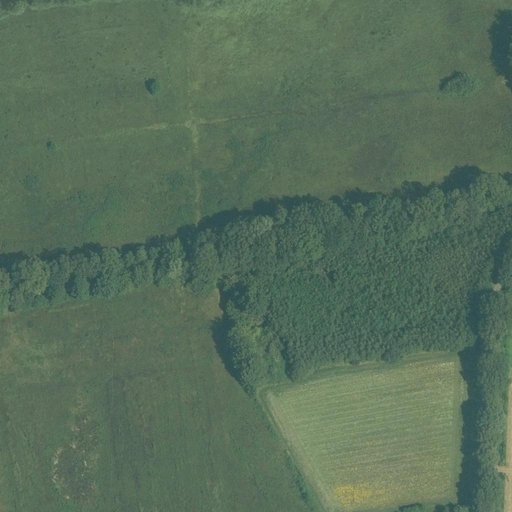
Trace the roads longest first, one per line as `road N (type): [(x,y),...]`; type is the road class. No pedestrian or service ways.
road 1 (track): [(0,298),(511,204)]
road 2 (unclassified): [(478,511),(483,349),(511,251)]
